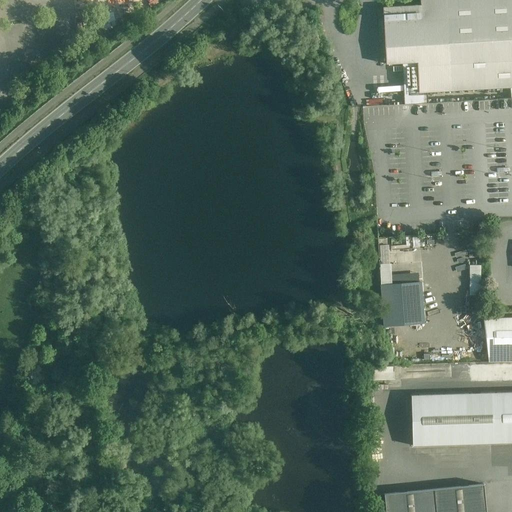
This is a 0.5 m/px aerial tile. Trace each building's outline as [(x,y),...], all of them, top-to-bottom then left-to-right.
[(511,0),(420,0),(420,5),(383,7),(386,64),(417,62),(419,92),(426,92),(510,87),(510,99),(511,98),(511,0)] [(481,294),(481,265),(470,265),(470,294),(481,294)] [(424,282),(383,285),(386,325),(427,322),(424,282)] [(511,321),(488,323),(489,361),(511,360),(511,321)] [(418,369),(418,377),(446,376),(445,363),(408,364),(408,370),(418,369)] [(511,393),(411,397),(413,448),(511,445),(511,393)] [(488,511),(485,488),(384,497),(385,511),(488,511)]
